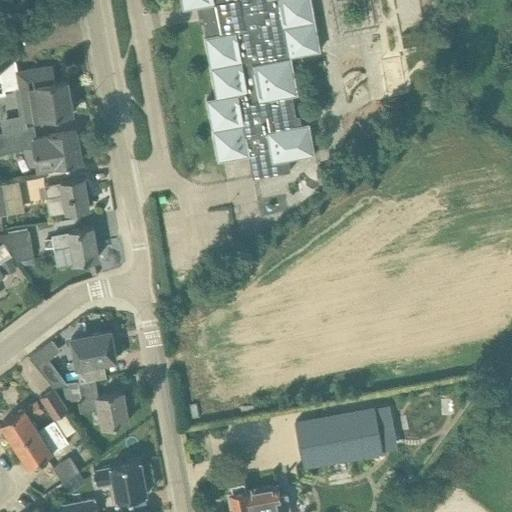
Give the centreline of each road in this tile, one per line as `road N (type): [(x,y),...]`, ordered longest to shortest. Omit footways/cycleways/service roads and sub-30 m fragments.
road 1 (residential): [(135,284),(141,248),(92,0)]
road 2 (residential): [(187,511),(152,326),(135,284)]
road 3 (residential): [(0,356),(79,294),(135,284)]
